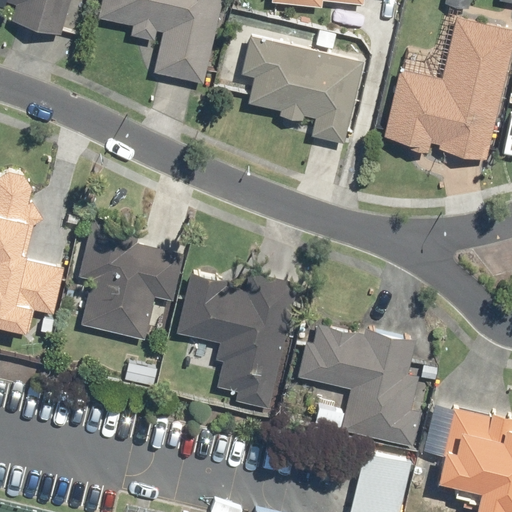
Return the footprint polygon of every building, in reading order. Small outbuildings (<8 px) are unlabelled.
[(4,0),(13,2),(9,17),(59,31),(67,0),(4,0)] [(150,69),(201,80),(219,0),(97,0),(94,14),(129,22),(127,32),(157,38),(150,69)] [(396,64),(380,133),(402,138),(401,144),(425,149),(427,144),(484,157),(511,32),(511,25),(453,12),(439,74),(396,64)] [(361,58),(246,31),(238,69),(251,72),(245,99),(278,106),(276,112),(301,118),(302,112),(312,115),(308,132),(342,140),(361,58)] [(21,257),(28,223),(41,213),(26,194),(30,173),(0,166),(0,324),(27,330),(32,305),(52,309),(61,265),(21,257)] [(140,226),(88,214),(74,272),(89,276),(79,321),(143,336),(153,295),(170,299),(182,248),(137,238),(140,226)] [(232,396),(268,404),(295,276),(247,266),(243,281),(186,268),(173,329),(216,338),(213,355),(220,356),(214,382),(234,386),(232,396)] [(337,425),(411,442),(419,407),(408,404),(416,370),(406,368),(413,334),(360,321),(359,328),(313,317),(309,336),(301,334),(293,371),(347,383),(337,425)] [(511,511),(511,414),(430,396),(419,444),(438,449),(430,485),(461,492),(459,501),(507,511),(511,511)] [(358,446),(343,508),(359,511),(395,511),(409,458),(358,446)] [(258,511),(180,495),(175,511),(258,511)]
